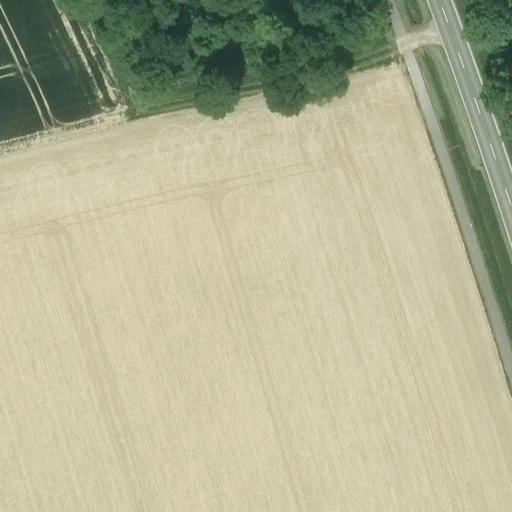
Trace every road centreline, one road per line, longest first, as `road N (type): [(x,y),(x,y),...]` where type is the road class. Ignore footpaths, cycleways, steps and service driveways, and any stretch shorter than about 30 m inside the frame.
road 1 (track): [(449,28),(328,73),(126,114)]
road 2 (tertiary): [(438,0),(511,210)]
